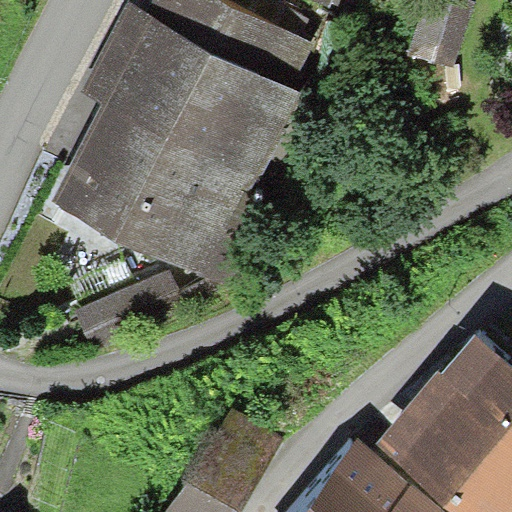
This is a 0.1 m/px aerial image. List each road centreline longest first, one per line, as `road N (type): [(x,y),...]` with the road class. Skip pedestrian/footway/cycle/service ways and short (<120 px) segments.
road 1 (residential): [(0,375),(73,378),(152,358),(263,314),(453,200),(511,182)]
road 2 (residential): [(267,511),(375,384),(511,250)]
road 3 (tertiary): [(78,0),(0,159)]
